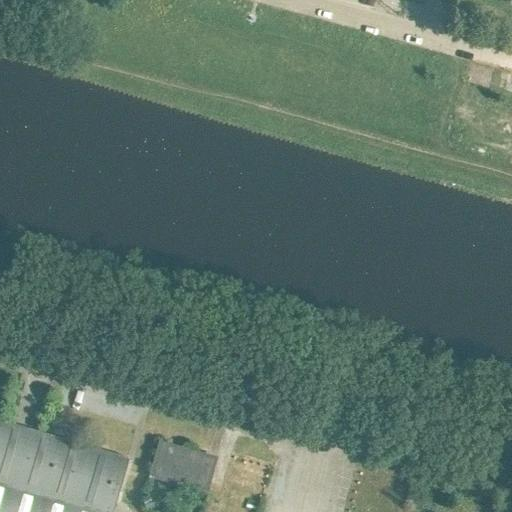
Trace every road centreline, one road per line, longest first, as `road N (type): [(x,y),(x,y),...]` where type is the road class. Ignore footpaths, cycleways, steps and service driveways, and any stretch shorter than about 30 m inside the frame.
road 1 (tertiary): [(511,437),(0,298)]
road 2 (residential): [(427,35),(297,0)]
